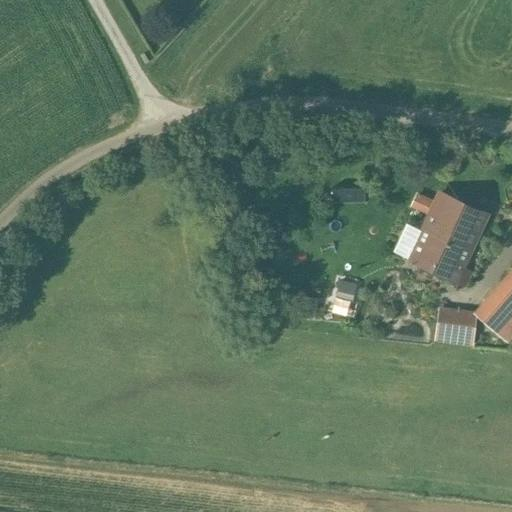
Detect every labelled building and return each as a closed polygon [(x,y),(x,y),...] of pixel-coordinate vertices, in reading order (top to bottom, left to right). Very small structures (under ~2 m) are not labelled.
[(335,202),(369,202),(369,187),(335,186),(335,202)] [(457,279),(486,212),(437,192),(409,259),(457,279)] [(511,314),(511,272),(476,314),(497,332),(511,314)] [(346,278),(340,296),(357,301),(363,284),(346,278)] [(441,338),(475,346),(480,327),(446,319),(441,338)]
